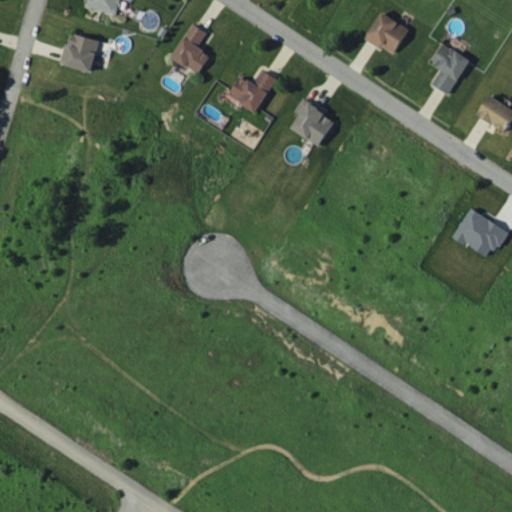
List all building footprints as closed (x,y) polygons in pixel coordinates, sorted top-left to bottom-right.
[(119,0),(88,0),(87,6),(116,14),(119,0)] [(395,53),(409,26),(380,12),(366,39),(395,53)] [(173,56),(199,73),(211,53),(199,46),(208,31),(193,22),(173,56)] [(100,39),(73,33),(71,43),(66,42),(61,63),(93,70),(100,39)] [(432,82),(448,93),(471,61),(444,42),(431,60),(442,68),(432,82)] [(255,84),(241,75),(229,94),(256,111),(277,77),(264,69),(255,84)] [(478,113),(505,132),(511,121),(511,108),(491,93),(478,113)] [(320,145),(335,121),(324,114),(326,110),(304,96),(295,110),(301,113),(292,128),(320,145)] [(454,235),(491,258),(508,230),(471,208),(454,235)]
